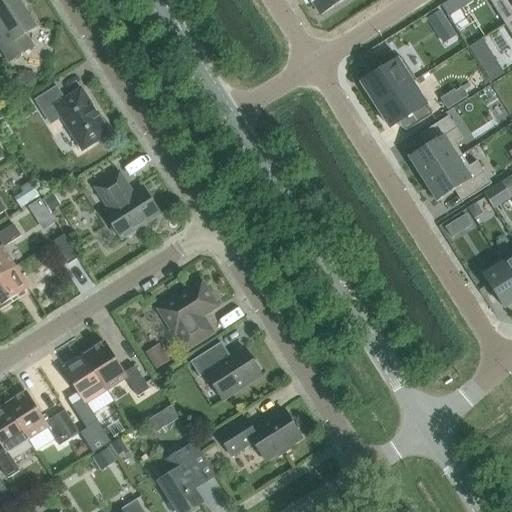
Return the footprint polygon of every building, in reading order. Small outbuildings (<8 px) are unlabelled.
[(25,4),(22,0),(0,0),(0,20),(0,22),(0,21),(0,46),(10,62),(32,47),(27,39),(29,32),(36,28),(24,8),(25,4)] [(309,0),(310,0),(309,1),(311,4),(313,2),(321,15),(344,0),(309,0)] [(504,25),(511,19),(511,0),(488,0),(491,4),(498,0),(505,0),(511,10),(511,19),(504,24),(504,25)] [(372,78),(362,84),(376,106),(412,83),(412,84),(416,81),(402,59),(398,61),(391,51),(366,67),(372,78)] [(412,83),(376,106),(390,128),(400,122),(406,132),(432,115),(412,83)] [(104,118),(99,119),(81,90),(65,100),(57,86),(34,101),(43,115),(51,111),(57,121),(62,118),(82,151),(109,134),(107,131),(109,127),(104,118)] [(432,143),(409,158),(423,180),(462,156),(455,145),(463,139),(448,117),(425,132),(432,143)] [(462,156),(423,180),(437,203),(460,188),(468,199),(491,184),(477,162),(469,167),(462,156)] [(136,234),(137,229),(160,215),(143,188),(133,194),(119,173),(95,188),(109,209),(104,212),(111,224),(110,228),(115,236),(119,236),(121,239),(124,237),(128,239),(136,234)] [(508,193),(511,190),(511,176),(502,183),(508,193)] [(483,214),(476,204),(467,209),(474,219),(483,214)] [(0,275),(14,267),(3,248),(21,236),(14,224),(0,233),(0,275)] [(64,235),(53,242),(68,265),(79,258),(64,235)] [(511,258),(503,264),(511,279),(511,258)] [(511,279),(503,264),(501,260),(481,272),(504,309),(511,303),(511,279)] [(12,302),(10,300),(28,289),(14,267),(0,275),(0,309),(0,310),(12,302)] [(218,307),(202,282),(158,309),(174,335),(176,334),(187,351),(214,333),(203,317),(218,307)] [(85,356),(107,390),(126,379),(137,397),(149,390),(135,366),(124,373),(105,343),(85,356)] [(158,343),(145,350),(154,368),(167,361),(158,343)] [(263,370),(257,360),(253,361),(244,347),(223,361),(214,347),(191,362),(200,377),(206,373),(223,401),(262,376),(260,373),(263,370)] [(86,403),(107,390),(85,356),(63,369),(82,400),(72,406),(86,429),(98,422),(86,403)] [(7,405),(29,440),(47,428),(59,447),(71,439),(56,416),(46,423),(26,393),(7,405)] [(8,453),(29,440),(7,405),(0,409),(0,443),(4,449),(0,451),(0,467),(8,479),(19,472),(8,453)] [(250,445),(256,446),(265,461),(276,454),(280,456),(288,451),(288,446),(301,438),(296,430),(297,427),(296,422),(292,419),(289,419),(284,410),(253,430),(245,418),(218,435),(231,457),(250,445)] [(189,511),(203,503),(194,489),(206,482),(185,449),(162,464),(169,476),(158,482),(170,502),(167,504),(172,511),(189,511)] [(8,489),(0,491),(0,503),(1,507),(12,504),(8,489)] [(144,511),(137,500),(117,511),(144,511)]
